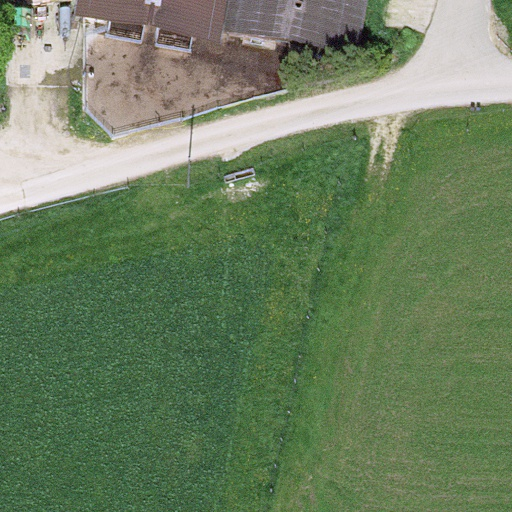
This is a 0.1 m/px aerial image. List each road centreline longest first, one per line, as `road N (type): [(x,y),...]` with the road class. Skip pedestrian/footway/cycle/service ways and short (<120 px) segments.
road 1 (residential): [(85,183),(358,109),(511,90)]
road 2 (track): [(0,203),(85,183),(34,132),(0,123)]
